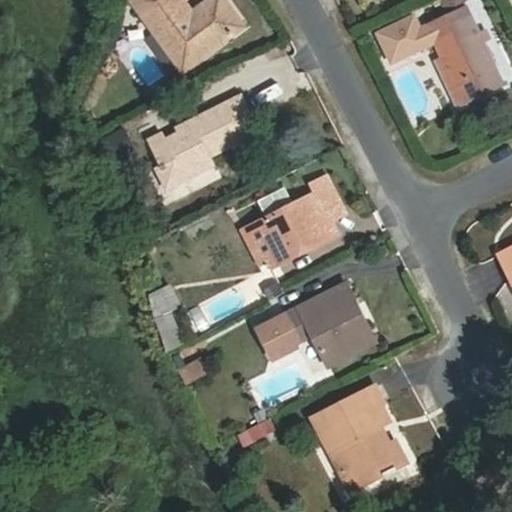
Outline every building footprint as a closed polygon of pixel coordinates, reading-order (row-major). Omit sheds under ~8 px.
[(128,0),(183,72),(244,28),(222,0),(213,0),(194,15),(182,0),(128,0)] [(428,29),(445,61),(466,104),(503,87),(467,10),(428,29)] [(466,104),(445,61),(437,65),(458,108),(466,104)] [(191,130),(181,135),(165,143),(162,137),(151,143),(164,167),(168,165),(178,183),(213,166),(209,158),(258,134),(241,98),(189,124),(191,130)] [(178,130),(181,135),(191,130),(189,124),(178,130)] [(166,189),(178,183),(168,165),(164,167),(158,171),(166,189)] [(327,219),(343,211),(328,181),(311,189),(317,200),(243,236),(253,255),(268,248),(275,260),(310,242),(315,251),(337,240),(330,225),(327,219)] [(346,218),(343,211),(327,219),(330,225),(346,218)] [(264,276),(315,251),(310,242),(275,260),(268,248),(253,255),(264,276)] [(511,249),(500,257),(511,280),(511,249)] [(349,309),(356,305),(346,285),(261,328),(276,358),(296,347),(294,345),(313,336),(329,367),(367,347),(349,309)] [(171,287),(146,299),(156,321),(182,308),(171,287)] [(376,343),(356,305),(349,309),(367,347),(376,343)] [(209,376),(203,362),(182,372),(189,387),(209,376)] [(376,388),(338,407),(345,420),(320,433),(350,493),(382,476),(385,481),(396,475),(394,471),(408,464),(397,442),(391,445),(382,427),(390,422),(381,405),(384,404),(376,388)] [(345,420),(338,407),(314,420),(320,433),(345,420)] [(245,447),(277,432),(271,419),(239,434),(245,447)]
